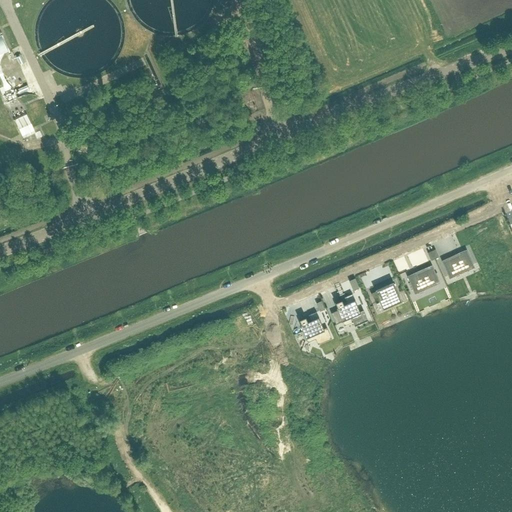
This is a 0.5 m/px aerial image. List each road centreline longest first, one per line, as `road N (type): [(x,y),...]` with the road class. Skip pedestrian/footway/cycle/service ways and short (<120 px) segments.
road 1 (unclassified): [(0,381),(511,169)]
road 2 (tertiary): [(0,252),(511,47)]
